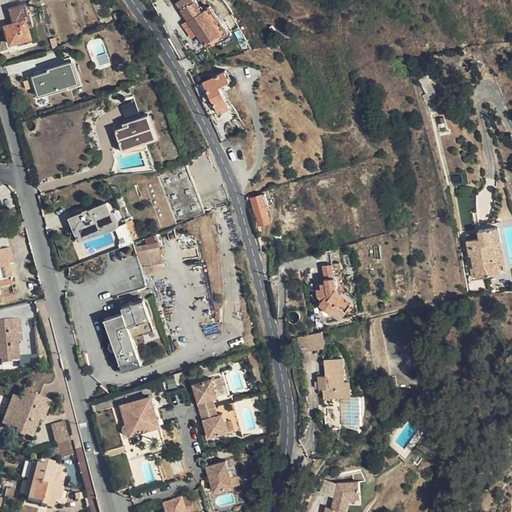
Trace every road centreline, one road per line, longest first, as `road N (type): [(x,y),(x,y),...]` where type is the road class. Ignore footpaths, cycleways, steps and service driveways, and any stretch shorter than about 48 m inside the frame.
road 1 (secondary): [(130,0),(196,109),(242,214),(286,403),(284,456),(269,511)]
road 2 (unclassified): [(107,511),(20,172)]
road 3 (unknown): [(107,509),(200,475),(182,406)]
road 4 (unknown): [(242,214),(261,148),(248,71)]
